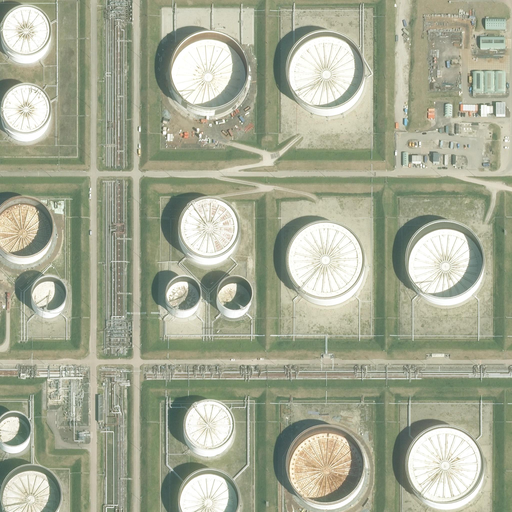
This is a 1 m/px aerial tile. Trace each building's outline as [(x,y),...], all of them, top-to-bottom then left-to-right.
[(131,0),(97,0),(97,28),(131,28),(131,0)] [(45,58),(50,51),(53,43),(53,34),(49,26),(44,20),(36,15),(28,14),(19,15),(12,19),(6,25),(3,32),(2,41),(3,49),(8,56),(14,61),(21,64),(30,65),(38,63),(45,58)] [(485,19),(485,30),(505,30),(505,19),(485,19)] [(351,109),(360,100),(366,88),(368,75),(366,63),(360,51),(350,43),(339,37),(326,36),(312,39),(301,46),(293,57),(288,70),(288,83),(293,96),(302,106),(313,113),(327,116),(340,114),(351,109)] [(231,110),(240,101),(246,89),(248,77),(246,64),(240,53),(230,44),(218,39),(206,37),(192,40),(181,48),(173,58),(168,71),(168,85),(173,97),(182,108),(193,115),(207,117),(220,116),(231,110)] [(505,50),(505,39),(480,38),(480,50),(505,50)] [(484,94),(484,74),(473,74),(473,95),(484,94)] [(495,94),(494,74),(484,74),(484,94),(495,94)] [(505,74),(494,74),(495,94),(506,94),(505,74)] [(46,135),(51,128),(53,120),(53,111),(50,103),(44,97),(36,93),(28,91),(20,92),(12,96),(7,102),(3,110),(2,118),(4,126),(8,133),(14,138),(22,142),(30,142),(39,140),(46,135)] [(505,105),(496,105),(496,117),(505,117),(505,105)] [(493,108),(481,108),(481,117),(487,117),(487,114),(493,114),(493,108)] [(462,124),(461,136),(478,137),(478,130),(471,130),(471,124),(462,124)] [(459,158),(459,167),(471,167),(471,158),(459,158)] [(46,258),(52,249),(54,238),(53,228),(49,218),(41,210),(32,206),(21,204),(11,207),(2,212),(0,214),(0,257),(7,264),(16,267),(27,267),(37,264),(46,258)] [(232,260),(238,251),(240,240),(239,230),(235,220),(227,212),(218,208),(207,206),(197,209),(188,214),(182,221),(178,231),(177,241),(180,251),(185,259),(193,265),(202,269),(213,269),(223,266),(232,260)] [(471,299),(480,290),(486,279),(488,266),(486,253),(480,242),(470,233),(458,228),(446,226),(432,229),(421,237),(412,247),(408,260),(408,274),(413,287),(422,297),(433,304),(447,307),(459,305),(471,299)] [(351,306),(360,297),(366,285),(368,272),(365,260),(359,248),(350,240),(338,234),(325,233),(312,236),(301,243),(292,254),(288,267),(288,280),(293,293),(301,303),(313,310),(326,313),(339,311),(351,306)] [(63,316),(66,311),(67,306),(66,300),(64,295),(60,291),(56,288),(50,287),(44,288),(39,291),(35,296),(33,301),(32,307),(34,313),(38,317),(42,320),(48,322),(53,322),(58,320),(63,316)] [(194,316),(197,312),(199,306),(198,301),(196,296),(192,292),(187,289),(182,288),(176,289),(171,292),(167,296),(164,301),(164,307),(166,313),(170,318),(174,321),(180,322),(185,322),(190,320),(194,316)] [(247,317),(250,312),(251,307),(250,301),(248,296),(244,292),(239,289),(233,289),(228,290),(223,293),(219,297),(217,302),(217,308),(218,313),(221,318),(226,321),(231,323),(237,323),(242,321),(247,317)] [(132,317),(98,318),(99,357),(133,356),(132,317)] [(86,385),(53,386),(54,447),(88,446),(86,385)] [(227,452),(232,445),(235,436),(235,427),(231,419),(226,412),(218,407),(209,406),(200,407),(192,411),(186,418),(182,426),(182,435),(184,443),(188,450),(195,455),(203,458),(211,459),(220,456),(227,452)] [(27,447),(30,443),(31,437),(31,432),(28,427),(25,423),(20,420),(14,419),(8,420),(3,423),(0,426),(0,445),(2,449),(7,452),(12,453),(18,453),(23,451),(27,447)] [(348,504),(358,495),(363,483),(365,470),(363,458),(357,446),(347,438),(336,432),(323,431),(310,434),(298,441),(290,452),(285,465),(286,478),(290,491),(299,501),(311,508),(324,511),(337,509),(348,504)] [(471,505),(480,496),(486,485),(488,472),(486,459),(480,448),(470,439),(458,434),(446,433),(432,436),(421,443),(412,453),(408,466),(408,480),(413,493),(422,503),(433,510),(443,511),(451,511),(459,511),(471,505)] [(63,511),(65,504),(64,494),(59,484),(52,476),(42,472),(31,470),(22,473),(13,478),(6,486),(2,495),(2,505),(3,511),(63,511)] [(179,511),(239,511),(238,494),(226,477),(207,472),(191,478),(179,491),(177,507),(179,511)]
